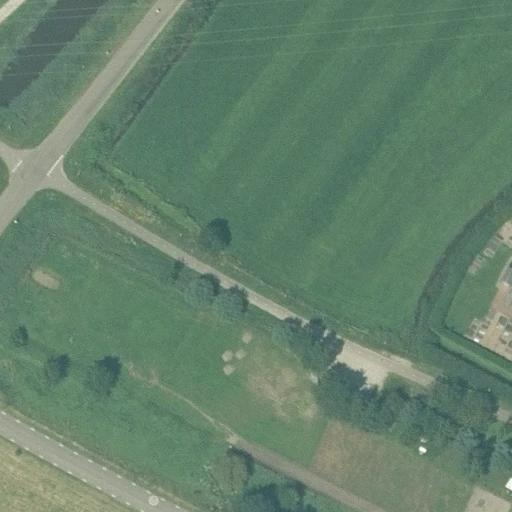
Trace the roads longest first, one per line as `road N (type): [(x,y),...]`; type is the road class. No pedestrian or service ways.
road 1 (tertiary): [(0,215),(169,0)]
road 2 (secondary): [(163,511),(0,419)]
